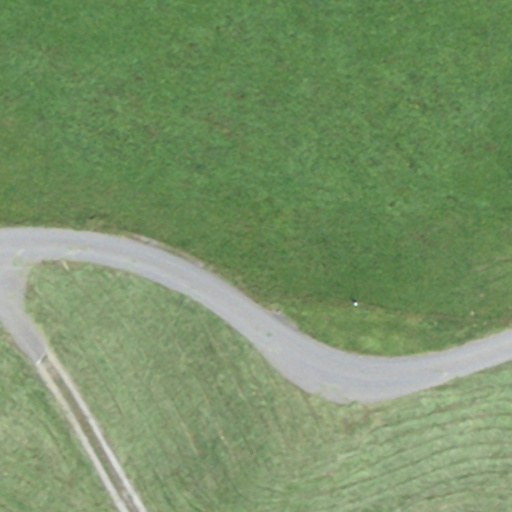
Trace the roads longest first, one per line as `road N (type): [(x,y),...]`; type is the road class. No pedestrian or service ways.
road 1 (unclassified): [(511,347),(423,377),(352,382),(289,353),(181,277),(139,260),(31,248),(0,253)]
road 2 (track): [(0,286),(125,511)]
